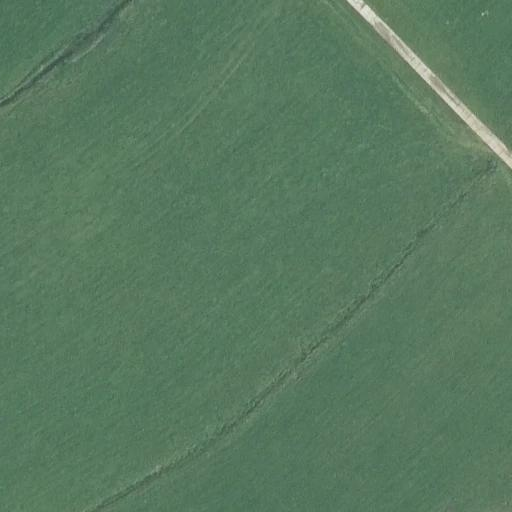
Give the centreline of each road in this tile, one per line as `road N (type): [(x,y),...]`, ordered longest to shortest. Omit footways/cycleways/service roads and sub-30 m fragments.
road 1 (track): [(271,0),(0,196)]
road 2 (track): [(349,0),(511,162)]
